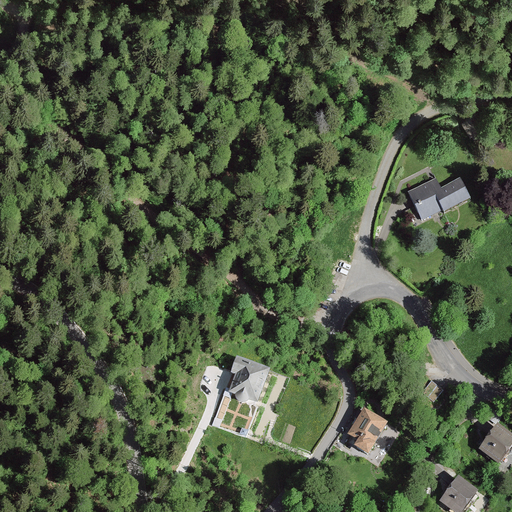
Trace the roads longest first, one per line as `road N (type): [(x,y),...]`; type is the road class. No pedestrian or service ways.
road 1 (track): [(328,328),(280,313),(154,220),(64,139),(0,137)]
road 2 (unclassified): [(140,511),(125,411),(102,370),(48,305),(0,278)]
road 3 (residential): [(365,284),(372,200),(412,120),(436,106),(511,93)]
road 4 (unclassified): [(365,284),(333,310),(328,328),(347,381),(342,418),(275,511)]
road 5 (unclassified): [(511,398),(483,393),(450,373),(415,304),(387,284),(365,284)]
road 6 (track): [(0,4),(20,26),(64,139)]
